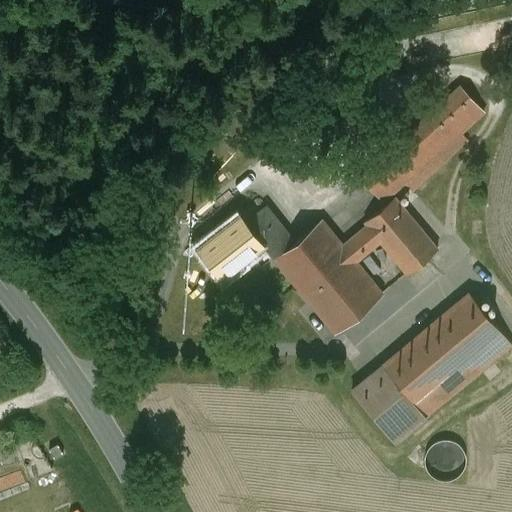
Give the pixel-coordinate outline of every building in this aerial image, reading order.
[(289,86),(262,69),(251,87),(277,104),(289,86)] [(460,86),(360,177),(384,202),(404,183),(411,191),(467,141),(460,133),(483,112),(460,86)] [(394,197),(363,222),(366,225),(379,242),(406,274),(437,249),(394,197)] [(341,245),(321,220),(293,243),(265,207),(262,210),(255,202),(239,214),(197,246),(221,277),(235,265),(236,266),(253,253),(253,252),(268,240),(277,253),(272,257),(334,332),(381,294),(355,262),(341,245)] [(366,225),(341,245),(355,262),(379,242),(366,225)] [(469,293),(382,365),(414,404),(469,358),(480,371),(511,345),(469,293)] [(414,404),(382,365),(351,391),(394,443),(480,371),(469,358),(414,404)] [(461,441),(437,442),(438,462),(462,461),(461,441)] [(56,444),(48,449),(54,459),(62,454),(56,444)]
